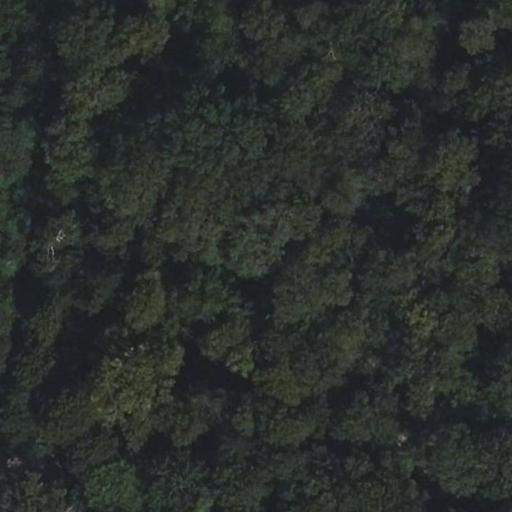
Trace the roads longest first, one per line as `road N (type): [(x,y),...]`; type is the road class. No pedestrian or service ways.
road 1 (unknown): [(511,428),(0,470)]
road 2 (unknown): [(61,0),(0,413)]
